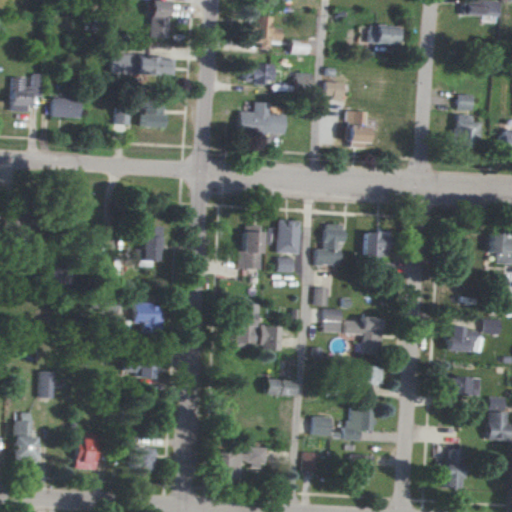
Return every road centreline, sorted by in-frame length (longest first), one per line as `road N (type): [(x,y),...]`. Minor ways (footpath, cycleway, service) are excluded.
road 1 (residential): [(511,194),(0,160)]
road 2 (residential): [(433,0),(401,511)]
road 3 (residential): [(182,511),(213,0)]
road 4 (residential): [(266,511),(0,496)]
